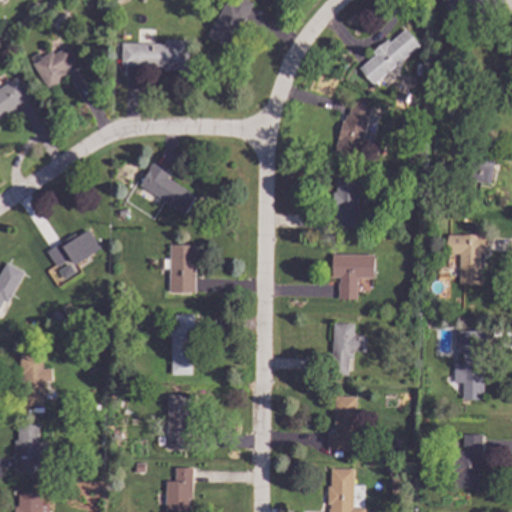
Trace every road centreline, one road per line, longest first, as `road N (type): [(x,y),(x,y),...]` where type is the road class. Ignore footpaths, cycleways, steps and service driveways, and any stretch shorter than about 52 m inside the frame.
road 1 (residential): [(328,0),(265,131),(111,137),(0,212)]
road 2 (residential): [(265,131),(259,511)]
